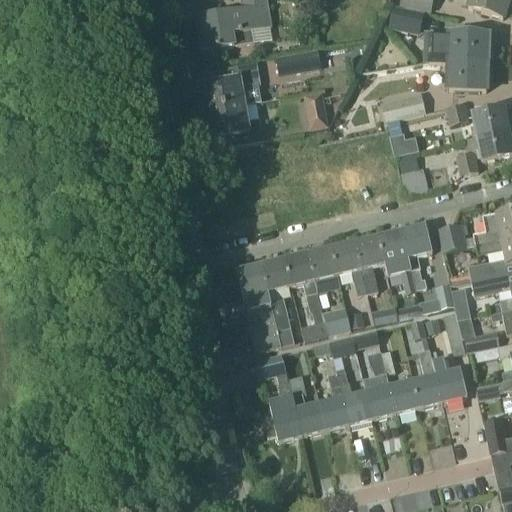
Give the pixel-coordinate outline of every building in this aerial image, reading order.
[(240,0),(243,14),(195,23),(201,58),(234,52),(234,50),(252,47),(250,36),(270,32),(266,10),(263,0),(240,0)] [(401,0),(399,10),(432,18),(435,0),(401,0)] [(472,0),(469,14),(503,24),(510,0),(472,0)] [(398,13),(394,31),(421,37),(425,19),(398,13)] [(429,38),(428,69),(448,69),(448,68),(488,69),(489,42),(450,40),(450,39),(429,38)] [(302,58),(277,63),(281,82),(305,77),(302,58)] [(448,68),(448,69),(447,96),(487,97),(488,69),(448,68)] [(221,87),(198,91),(203,118),(244,111),(241,95),(260,91),(256,69),(219,75),(221,87)] [(420,100),(381,109),(386,129),(425,120),(420,100)] [(244,111),(203,118),(207,145),(231,141),(233,153),(262,148),(259,126),(247,128),(244,111)] [(463,111),(445,115),(449,131),(467,127),(463,111)] [(472,120),(476,143),(476,144),(508,137),(503,114),(472,120)] [(327,135),(324,116),(305,119),(308,138),(327,135)] [(409,137),(393,140),(396,156),(413,153),(409,137)] [(476,144),(480,164),(481,167),(511,161),(511,158),(508,137),(476,144)] [(476,143),(462,145),(466,162),(474,161),(475,165),(480,164),(476,144),(476,143)] [(395,164),(399,180),(416,177),(412,160),(395,164)] [(466,162),(456,165),(460,183),(478,179),(475,165),(474,161),(466,162)] [(486,240),(474,243),(476,252),(511,244),(511,218),(483,224),(486,240)] [(425,232),(401,238),(415,296),(426,294),(425,285),(422,285),(416,264),(431,260),(425,232)] [(460,233),(437,238),(442,260),(465,255),(460,233)] [(401,238),(378,243),(384,271),(387,282),(400,279),(405,299),(415,296),(401,238)] [(378,243),(354,249),(367,302),(375,300),(375,298),(377,297),(372,274),(384,271),(378,243)] [(511,244),(476,252),(478,262),(502,257),(505,272),(511,270),(511,244)] [(354,249),(331,255),(338,283),(351,279),(354,292),(363,290),(367,302),(354,249)] [(331,255),(307,260),(321,316),(322,316),(317,298),(339,294),(337,283),(338,283),(331,255)] [(307,260),(284,266),(291,294),(303,291),(310,319),(311,318),(314,332),(323,330),(320,317),(321,316),(307,260)] [(284,266),(261,271),(268,299),(291,294),(284,266)] [(499,268),(467,274),(470,289),(502,283),(499,268)] [(261,271),(237,277),(244,305),(268,299),(261,271)] [(502,283),(470,289),(473,304),(505,298),(502,283)] [(511,306),(488,311),(490,321),(511,315),(511,290),(509,291),(511,306)] [(268,299),(244,305),(257,361),(281,355),(277,337),(270,308),(268,299)] [(283,305),(270,308),(277,337),(290,334),(283,305)] [(385,329),(382,315),(371,318),(374,332),(385,329)] [(511,315),(490,321),(491,328),(502,326),(505,342),(511,340),(511,315)] [(455,319),(443,322),(453,364),(464,361),(455,319)] [(363,333),(360,321),(348,323),(351,336),(363,333)] [(347,323),(323,329),(327,343),(350,337),(347,323)] [(439,336),(436,325),(425,327),(428,339),(439,336)] [(421,328),(409,331),(413,348),(425,345),(421,328)] [(232,349),(229,336),(217,339),(220,351),(232,349)] [(495,338),(464,345),(467,358),(498,352),(495,338)] [(362,342),(365,354),(379,351),(376,339),(362,342)] [(344,361),(341,347),(329,350),(333,364),(340,362),(344,361)] [(511,350),(497,354),(499,366),(511,364),(511,365),(511,376),(503,379),(504,388),(511,386),(511,350)] [(429,356),(417,359),(425,386),(436,383),(432,368),(429,356)] [(389,357),(380,359),(386,381),(394,379),(389,357)] [(380,358),(367,362),(373,385),(386,383),(386,381),(380,359),(380,358)] [(281,361),(254,367),(258,386),(285,380),(281,361)] [(442,366),(432,368),(436,383),(446,381),(442,366)] [(348,390),(344,377),(336,379),(339,393),(339,392),(348,390)] [(446,381),(436,383),(442,411),(466,406),(459,378),(446,381)] [(339,393),(336,379),(327,381),(330,395),(339,393)] [(224,386),(228,409),(243,407),(239,383),(224,386)] [(425,386),(412,388),(419,417),(442,411),(436,383),(425,386)] [(300,384),(289,387),(302,444),(325,438),(319,410),(304,413),(302,402),(304,401),(300,384)] [(272,423),(263,425),(267,443),(276,440),(278,449),(302,444),(289,387),(278,390),(282,405),(268,408),(272,423)] [(412,388),(389,394),(395,422),(419,417),(412,388)] [(348,390),(339,392),(339,393),(342,405),(349,433),(372,428),(365,399),(352,402),(349,389),(348,390)] [(389,394),(365,399),(372,428),(395,422),(389,394)] [(333,407),(319,410),(325,438),(349,433),(342,405),(341,405),(339,395),(331,397),(333,407)] [(506,457),(504,448),(499,425),(499,424),(483,427),(489,460),(506,457)] [(511,492),(499,495),(501,509),(511,507),(511,492)]
